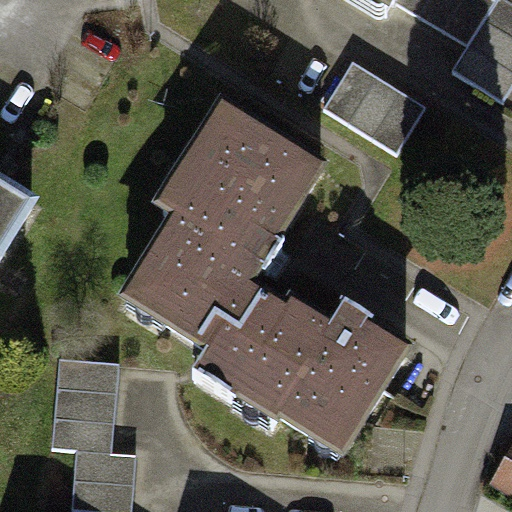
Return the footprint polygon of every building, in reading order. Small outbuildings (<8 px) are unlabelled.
[(323,0),(389,37),(400,16),(471,57),(455,84),(508,114),(511,107),(511,0),(503,0),(498,10),(480,0),(323,0)] [(431,119),(358,72),(329,116),(402,164),(431,119)] [(325,178),(218,113),(148,229),(168,240),(116,326),(203,378),(193,394),(341,484),(409,373),(340,331),(326,353),(248,306),(325,178)] [(0,276),(35,218),(0,197),(0,276)] [(112,462),(116,379),(63,376),(59,459),(112,462)] [(133,511),(136,468),(81,466),(78,511),(133,511)] [(511,511),(511,480),(498,505),(509,511),(511,511)]
